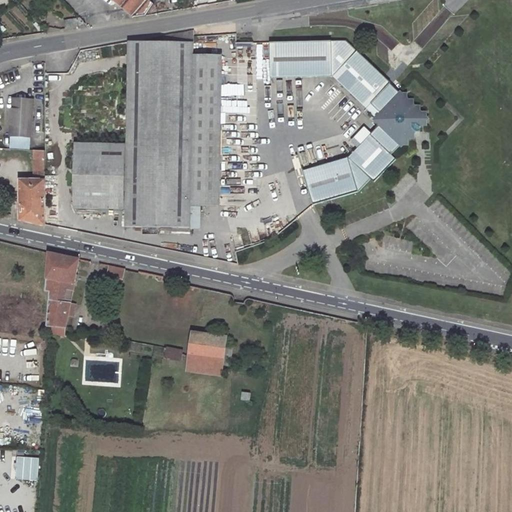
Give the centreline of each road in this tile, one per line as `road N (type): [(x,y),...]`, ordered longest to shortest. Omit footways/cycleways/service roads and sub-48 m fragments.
road 1 (secondary): [(303,0),(7,50)]
road 2 (unknown): [(319,241),(408,209),(482,271)]
